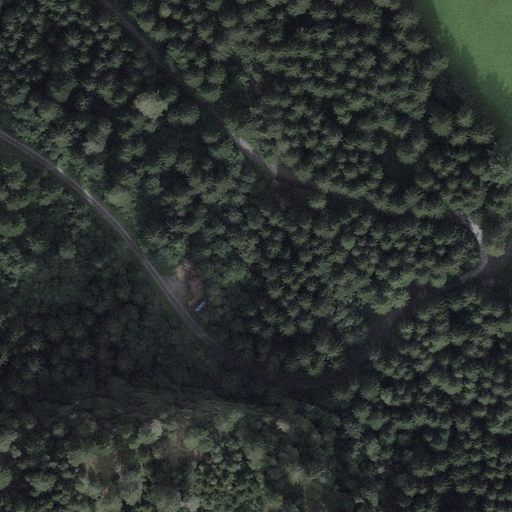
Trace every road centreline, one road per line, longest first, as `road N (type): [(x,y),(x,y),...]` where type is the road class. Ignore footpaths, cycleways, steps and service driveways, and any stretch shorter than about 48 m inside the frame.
road 1 (track): [(0,136),(87,192),(141,246),(201,332),(242,363),(289,383),(322,380),(353,361),(408,307),(470,277),(483,245),(459,219),(391,210),(296,178)]
road 2 (track): [(296,178),(262,165),(110,0)]
road 3 (track): [(296,178),(206,0)]
road 4 (track): [(511,440),(380,338)]
road 5 (track): [(408,307),(477,357),(511,363)]
